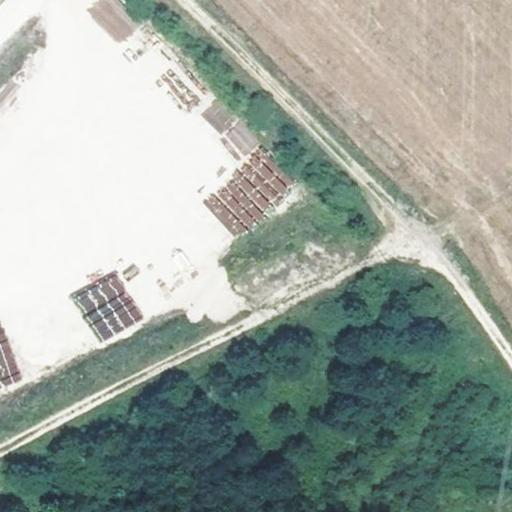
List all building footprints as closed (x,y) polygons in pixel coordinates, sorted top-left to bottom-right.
[(119,43),(140,22),(117,0),(95,0),(85,10),(119,43)] [(217,96),(200,114),(221,135),(238,117),(217,96)] [(240,120),(223,134),(242,157),(259,143),(240,120)] [(239,240),(295,182),(258,147),(202,204),(239,240)] [(103,343),(144,316),(116,273),(74,300),(103,343)] [(1,321),(0,321),(0,387),(22,380),(1,321)]
